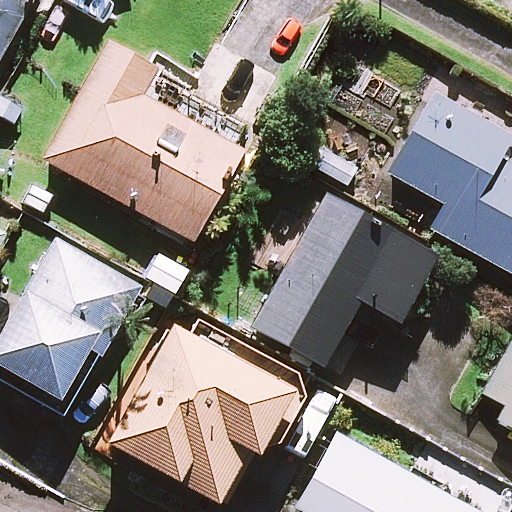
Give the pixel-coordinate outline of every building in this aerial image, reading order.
[(0,0),(0,68),(39,0),(0,0)] [(160,76),(112,50),(48,166),(197,249),(259,137),(206,107),(194,129),(146,102),(160,76)] [(511,148),(511,145),(436,102),(392,180),(447,211),(434,235),(511,279),(511,168),(503,164),(511,148)] [(439,263),(327,201),(308,234),(280,219),(254,265),(281,280),(252,332),(328,374),(364,308),(403,329),(439,263)] [(140,289),(60,245),(0,352),(0,372),(72,412),(140,289)] [(303,394),(181,326),(113,449),(224,510),(253,457),(264,464),(303,394)] [(511,345),(484,396),(508,410),(500,424),(511,430),(511,345)] [(411,478),(339,438),(297,511),(298,511),(511,511),(511,495),(428,448),(411,478)]
